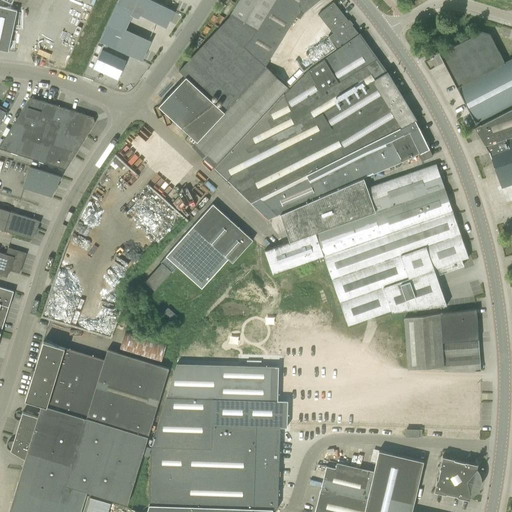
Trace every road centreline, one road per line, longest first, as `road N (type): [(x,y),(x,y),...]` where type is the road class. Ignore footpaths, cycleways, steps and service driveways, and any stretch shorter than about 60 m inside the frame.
road 1 (tertiary): [(504,366),(476,207),(441,121),(387,33)]
road 2 (unclassified): [(0,405),(68,210),(131,108)]
road 3 (residential): [(297,498),(313,449),(335,439),(501,447)]
road 4 (residential): [(271,234),(131,108)]
road 5 (residential): [(131,108),(43,75),(0,70)]
road 6 (residential): [(387,33),(443,1),(511,18)]
road 7 (residential): [(131,108),(210,0)]
